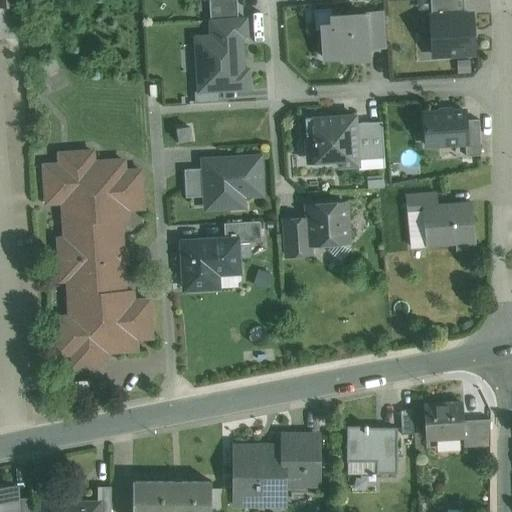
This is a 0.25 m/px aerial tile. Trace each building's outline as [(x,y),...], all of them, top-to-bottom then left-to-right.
[(248,0),(190,0),(191,8),(249,6),(248,0)] [(430,0),(431,17),(464,15),(463,0),(430,0)] [(21,5),(0,6),(0,38),(6,38),(23,37),(21,5)] [(384,13),(366,14),(368,47),(386,46),(384,13)] [(366,14),(332,16),(332,24),(322,25),(324,58),(344,56),(344,60),(369,59),(368,47),(366,14)] [(464,15),(431,17),(433,55),(473,52),(471,14),(464,15)] [(197,92),(255,89),(251,30),(193,33),(197,92)] [(55,58),(39,65),(47,82),(63,75),(55,58)] [(453,110),(440,111),(440,112),(426,113),(424,113),(424,114),(425,114),(426,144),(426,145),(427,145),(428,145),(465,143),(466,143),(465,120),(464,112),(465,112),(464,110),(463,110),(463,111),(453,112),(453,110)] [(355,115),(305,119),(308,163),(338,160),(339,166),(358,165),(358,159),(356,123),(355,115)] [(479,119),(465,120),(466,143),(465,143),(466,156),(481,155),(479,119)] [(382,121),(356,123),(358,159),(384,157),(382,121)] [(190,127),(178,129),(179,141),(191,139),(190,127)] [(74,364),(106,362),(106,350),(136,349),(135,338),(152,337),(149,300),(133,301),(132,290),(121,290),(120,275),(123,275),(121,234),(117,235),(116,220),(127,219),(127,208),(143,207),(140,170),(124,171),(123,160),(93,162),(92,151),(59,153),(60,164),(44,165),(46,202),(62,201),(63,212),(75,211),(76,237),(58,239),(61,280),(79,278),(81,304),(70,305),(70,316),(54,317),(57,354),(73,353),(74,364)] [(259,157),(204,160),(204,168),(206,196),(206,208),(230,207),(230,196),(262,194),(259,157)] [(204,168),(184,169),(186,197),(206,196),(204,168)] [(408,210),(423,209),(437,208),(436,193),(406,196),(408,220),(409,220),(408,210)] [(346,202),(307,205),(308,218),(309,244),(310,244),(348,241),(346,202)] [(437,208),(423,209),(427,245),(428,245),(428,243),(456,240),(456,248),(475,247),(471,203),(470,203),(470,205),(437,208)] [(411,247),(427,245),(423,209),(408,210),(409,220),(408,220),(411,247)] [(308,218),(284,220),(286,256),(311,254),(310,244),(309,244),(308,218)] [(260,221),(224,223),(225,239),(237,238),(238,243),(261,242),(260,221)] [(225,239),(181,241),(184,289),(210,288),(209,280),(215,274),(239,272),(238,243),(237,238),(225,239)] [(463,403),(424,405),(426,438),(463,436),(464,436),(464,420),(463,403)] [(413,434),(412,410),(400,410),(401,434),(413,434)] [(476,419),(464,420),(464,436),(463,436),(464,447),(478,446),(476,419)] [(490,419),(476,419),(478,446),(490,445),(490,419)] [(397,427),(367,427),(367,425),(364,426),(364,427),(348,427),(348,426),(347,426),(347,461),(376,461),(376,473),(396,473),(397,427)] [(318,435),(283,435),(283,436),(283,447),(234,447),(234,448),(235,448),(235,502),(234,502),(234,503),(285,503),(285,502),(284,502),(284,483),(318,483),(318,482),(318,436),(318,435)] [(209,482),(134,482),(134,481),(133,481),(133,511),(210,511),(210,481),(209,481),(209,482)] [(15,486),(0,486),(0,511),(16,511),(16,498),(15,486)] [(110,511),(111,486),(97,487),(97,503),(99,503),(98,511),(110,511)] [(30,511),(30,498),(16,498),(16,511),(30,511)] [(97,503),(42,503),(42,511),(98,511),(99,503),(97,503)]
